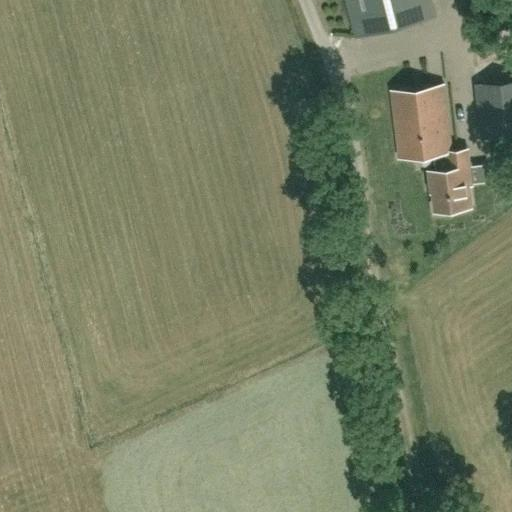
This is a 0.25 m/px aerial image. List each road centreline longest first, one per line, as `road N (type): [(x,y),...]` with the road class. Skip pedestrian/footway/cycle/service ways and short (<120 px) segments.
road 1 (track): [(421,511),(362,200)]
road 2 (unclassified): [(362,200),(343,99),(306,0)]
